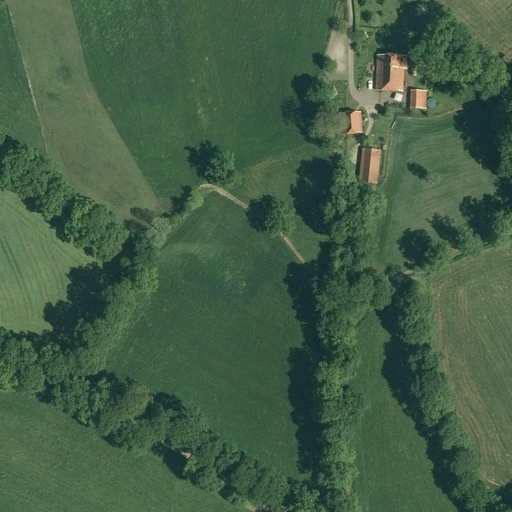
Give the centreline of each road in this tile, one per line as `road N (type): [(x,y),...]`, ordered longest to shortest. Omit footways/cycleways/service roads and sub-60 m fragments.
road 1 (unclassified): [(286,511),(89,394),(0,363)]
road 2 (track): [(354,511),(337,391),(348,303)]
road 3 (track): [(348,303),(354,153)]
